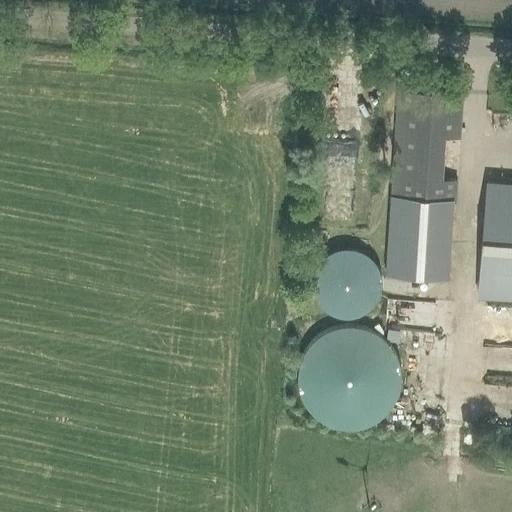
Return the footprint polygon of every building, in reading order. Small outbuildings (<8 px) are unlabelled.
[(380,269),(444,273),(449,200),(393,196),(394,175),(450,179),(450,175),(440,174),(443,134),(459,135),(462,89),(392,84),(380,269)] [(450,179),(394,175),(393,196),(449,200),(459,200),(460,180),(450,179)] [(511,180),(487,179),(478,295),(511,297),(511,180)] [(312,278),(312,281),(312,285),(313,288),(314,291),(315,294),(316,297),(318,301),(320,303),(322,305),(324,308),(327,310),(332,312),(334,313),(336,314),(340,315),(343,316),(347,316),(350,316),(354,315),(357,314),(361,313),(364,311),(367,309),(369,308),(372,305),(374,303),(376,300),(378,296),(379,294),(380,292),(380,290),(381,287),(381,285),(381,281),(381,278),(381,275),(380,272),(380,269),(377,265),(375,262),(373,259),(372,257),(370,256),(368,254),(364,251),(362,250),(359,249),(355,248),(352,247),(348,247),(343,247),(340,247),(336,248),(334,249),(332,250),(328,252),(325,254),(323,256),(320,259),(318,262),(316,265),(315,268),(314,272),(313,274),(312,278)] [(401,382),(401,376),(401,371),(400,366),(399,361),(397,356),(395,352),(392,347),(389,343),(386,339),(382,336),(378,333),(373,330),(369,328),(364,326),(359,325),(354,325),(349,324),(343,325),(338,326),(333,327),(329,329),(324,331),(320,334),(316,337),(312,340),(308,344),(305,348),(303,353),(301,358),(299,362),(298,367),(297,373),(297,378),(298,383),(299,388),(300,393),(302,398),(304,402),(307,407),(310,411),(312,412),(316,416),(320,419),(324,422),(329,424),(333,426),(338,427),(343,428),(349,428),(354,428),(359,428),(364,426),(369,425),(373,423),(378,420),(382,417),(386,413),(389,410),(392,406),(395,401),(397,396),(399,392),(400,387),(401,382)]
